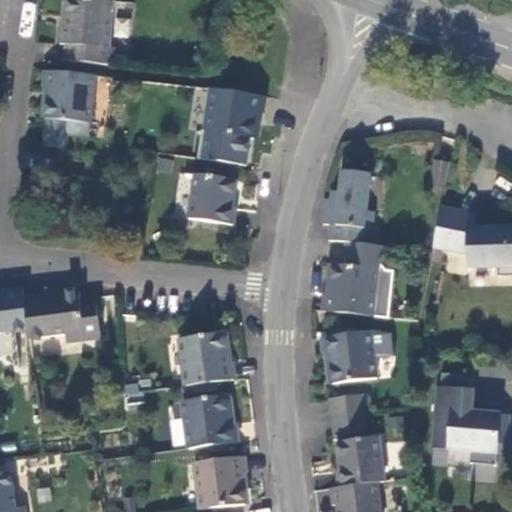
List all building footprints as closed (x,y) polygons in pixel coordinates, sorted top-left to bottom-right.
[(69,46),(68,61),(112,66),(113,50),(109,50),(113,3),(78,0),(70,0),(68,28),(63,29),(62,45),(69,46)] [(93,83),(94,77),(46,73),(45,88),(48,89),(42,147),(65,149),(66,136),(87,139),(93,83)] [(262,115),(264,98),(212,90),(206,134),(253,141),(257,114),(262,115)] [(338,202),(330,200),(324,200),(321,225),(329,226),(328,242),(347,244),(371,247),(372,231),(364,230),(366,213),(370,177),(342,173),(339,194),(338,202)] [(235,182),(195,176),(190,220),(232,225),(234,209),(232,209),(235,182)] [(339,194),(331,193),(330,200),(338,202),(339,194)] [(476,217),(441,206),(432,249),(467,261),(467,276),(511,274),(511,228),(476,229),(476,217)] [(374,214),(366,213),(364,230),(372,231),(374,214)] [(324,296),(321,312),(389,319),(393,273),(383,272),(379,266),(382,248),(371,247),(347,244),(344,267),(332,266),(328,295),(324,296)] [(0,332),(28,329),(24,299),(23,290),(0,292),(0,332)] [(100,337),(96,299),(80,301),(79,293),(60,294),(49,296),(24,299),(28,329),(29,339),(65,335),(66,342),(100,337)] [(375,379),(369,334),(321,340),(323,355),(327,355),(331,385),(375,379)] [(181,340),(186,388),(234,381),(233,365),(229,365),(226,335),(181,340)] [(440,374),(438,389),(468,392),(470,377),(440,374)] [(435,389),(429,448),(447,449),(447,450),(468,452),(466,465),(493,467),(495,444),(505,445),(507,418),(497,417),(498,415),(480,413),(480,418),(470,417),(472,392),(468,392),(438,389),(435,389)] [(332,400),(334,419),(365,416),(363,397),(332,400)] [(184,404),(189,450),(237,444),(236,428),(232,428),(228,398),(184,404)] [(367,432),(365,416),(334,419),(336,436),(367,432)] [(384,420),(389,438),(404,435),(399,416),(384,420)] [(336,436),(337,445),(368,441),(367,432),(336,436)] [(339,472),(340,488),(376,484),(383,483),(378,439),(368,441),(337,445),(339,472)] [(197,465),(202,511),(244,506),(240,477),(244,476),(242,460),(197,465)] [(15,509),(10,473),(0,474),(0,511),(21,511),(21,508),(15,509)] [(379,511),(376,484),(340,488),(330,489),(332,506),(336,506),(337,511),(379,511)]
